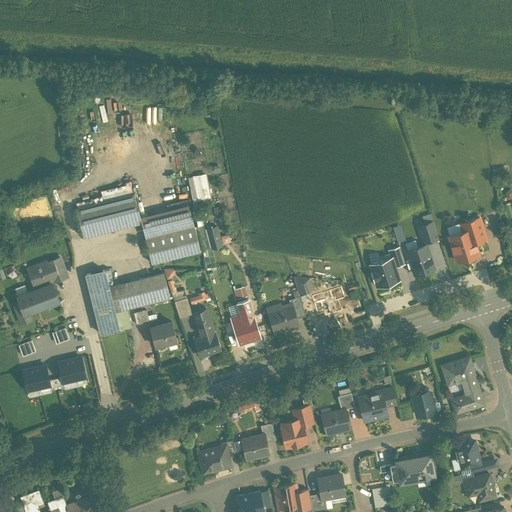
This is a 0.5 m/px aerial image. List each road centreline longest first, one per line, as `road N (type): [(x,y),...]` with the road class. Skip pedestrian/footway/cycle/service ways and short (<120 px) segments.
road 1 (secondary): [(482,307),(0,468)]
road 2 (residential): [(349,450),(511,417)]
road 3 (residential): [(215,487),(349,450)]
